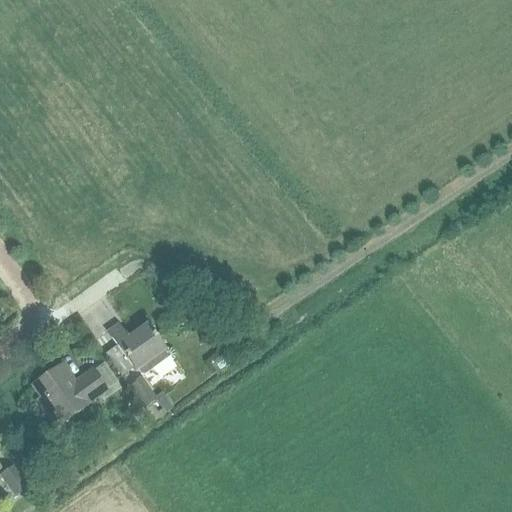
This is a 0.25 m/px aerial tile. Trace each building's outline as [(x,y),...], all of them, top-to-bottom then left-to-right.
[(104,316),(113,312),(105,294),(96,298),(104,316)] [(107,335),(135,373),(137,372),(140,376),(145,377),(152,372),(154,376),(172,363),(174,360),(175,357),(174,353),(171,351),(167,351),(164,352),(152,336),(151,336),(145,328),(128,340),(118,326),(107,335)] [(41,400),(37,403),(56,430),(87,408),(86,407),(108,391),(94,372),(75,385),(62,367),(32,389),(41,400)] [(130,389),(144,409),(155,401),(141,381),(130,389)] [(30,490),(15,470),(2,480),(17,500),(30,490)]
